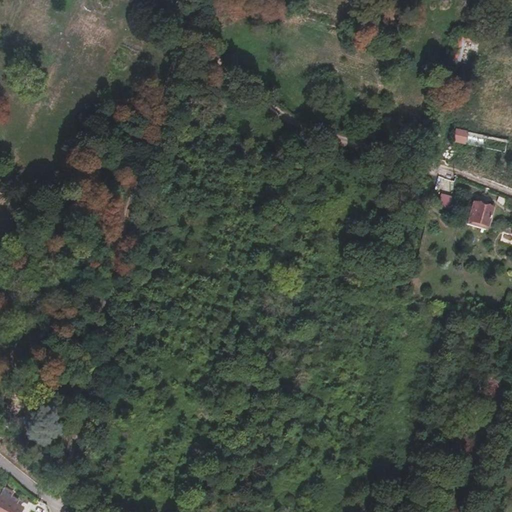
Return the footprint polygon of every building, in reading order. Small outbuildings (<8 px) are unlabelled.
[(462,36),(455,35),(449,59),(456,61),(462,36)] [(468,132),(455,129),(451,140),(465,143),(468,132)] [(509,140),(468,132),(465,143),(506,152),(509,140)] [(493,209),(474,202),(467,224),(486,230),(493,209)] [(12,491),(4,487),(1,494),(0,495),(0,496),(8,500),(12,491)] [(0,496),(0,511),(21,511),(19,511),(22,506),(8,500),(0,496)]
